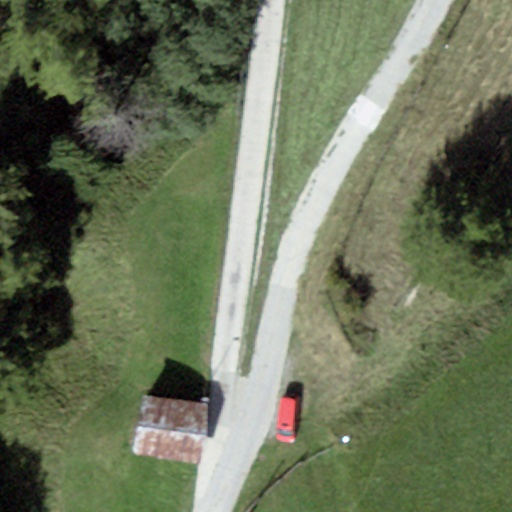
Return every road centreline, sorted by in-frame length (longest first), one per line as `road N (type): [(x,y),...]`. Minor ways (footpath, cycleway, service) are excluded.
road 1 (track): [(433,0),(314,197),(216,511)]
road 2 (track): [(238,426),(223,375),(272,0)]
